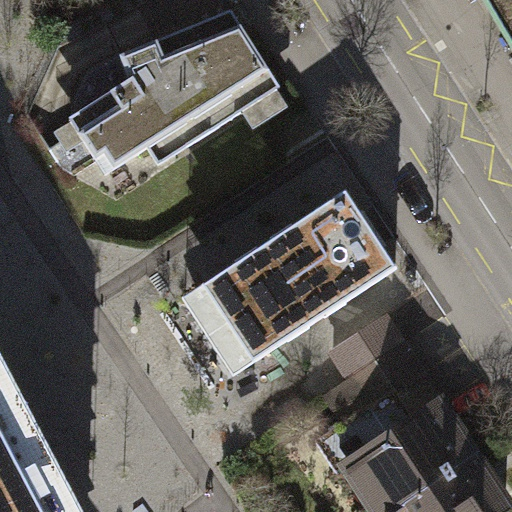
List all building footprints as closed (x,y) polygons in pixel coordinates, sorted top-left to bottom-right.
[(511,0),(482,0),(511,50),(511,0)] [(69,120),(106,176),(148,150),(159,166),(281,89),(232,12),(120,58),(130,83),(69,120)] [(347,193),(205,287),(254,363),(396,269),(347,193)] [(420,374),(401,345),(352,378),(371,407),(420,374)] [(0,511),(78,511),(0,363),(0,511)] [(389,511),(473,456),(440,407),(442,406),(420,374),(371,407),(318,442),(340,474),(350,467),(379,511),(389,511)] [(473,456),(389,511),(499,511),(507,506),(473,456)]
